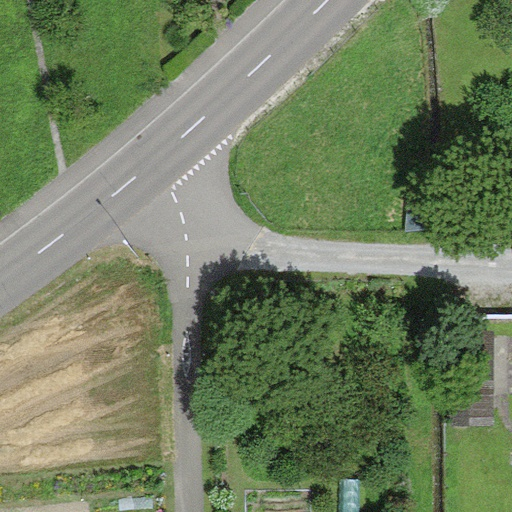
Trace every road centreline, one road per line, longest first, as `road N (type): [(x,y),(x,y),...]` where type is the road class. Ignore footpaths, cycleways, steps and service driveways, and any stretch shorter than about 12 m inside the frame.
road 1 (unclassified): [(142,172),(184,238),(191,511)]
road 2 (tertiary): [(142,172),(320,0)]
road 3 (tertiary): [(0,278),(142,172)]
